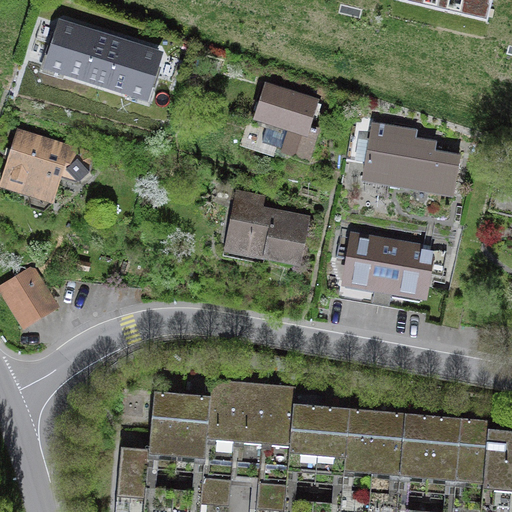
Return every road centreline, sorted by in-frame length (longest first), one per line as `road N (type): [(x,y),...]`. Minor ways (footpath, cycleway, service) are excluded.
road 1 (residential): [(511,377),(170,321),(96,343),(5,398)]
road 2 (residential): [(43,511),(5,398)]
